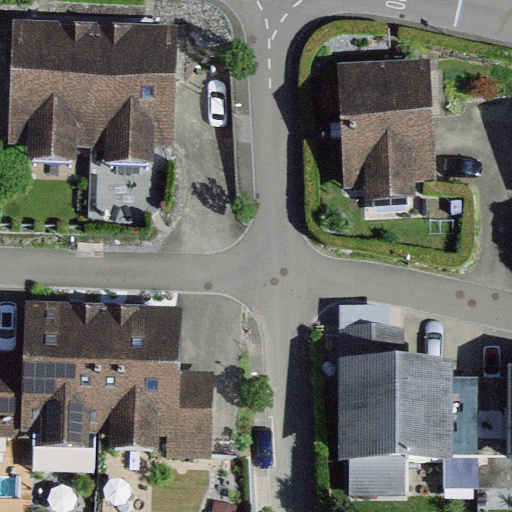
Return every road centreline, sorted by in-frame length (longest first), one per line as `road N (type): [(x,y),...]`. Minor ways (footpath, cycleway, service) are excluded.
road 1 (residential): [(0,265),(279,275)]
road 2 (residential): [(279,275),(270,47),(276,0)]
road 3 (residential): [(291,511),(279,275)]
road 4 (residential): [(279,275),(357,279),(511,313)]
